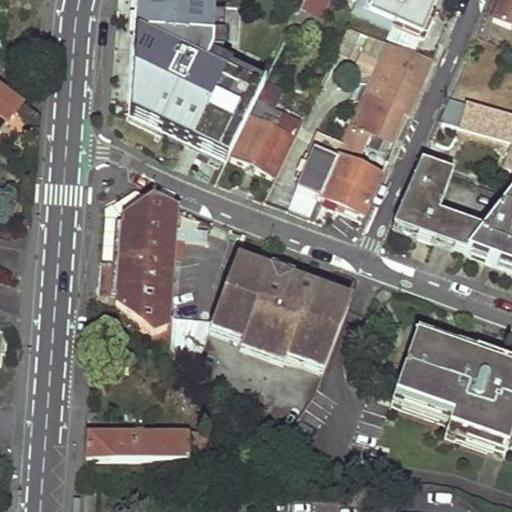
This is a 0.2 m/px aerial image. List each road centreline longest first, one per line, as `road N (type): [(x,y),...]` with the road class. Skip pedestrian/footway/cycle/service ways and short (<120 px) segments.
road 1 (residential): [(65,150),(42,511)]
road 2 (residential): [(365,259),(126,159),(65,150)]
road 3 (residential): [(478,0),(365,259)]
road 4 (residential): [(511,318),(387,275),(365,259)]
